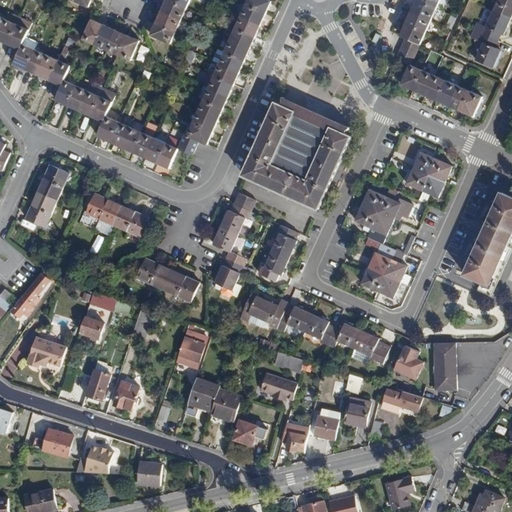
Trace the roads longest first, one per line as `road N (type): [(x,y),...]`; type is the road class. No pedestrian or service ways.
road 1 (residential): [(381,107),(310,273),(321,288),(388,317),(409,309),(481,150)]
road 2 (residential): [(302,0),(208,188),(177,196),(32,138)]
road 3 (residential): [(0,388),(206,458),(227,470),(231,491)]
road 4 (residential): [(433,442),(231,491)]
